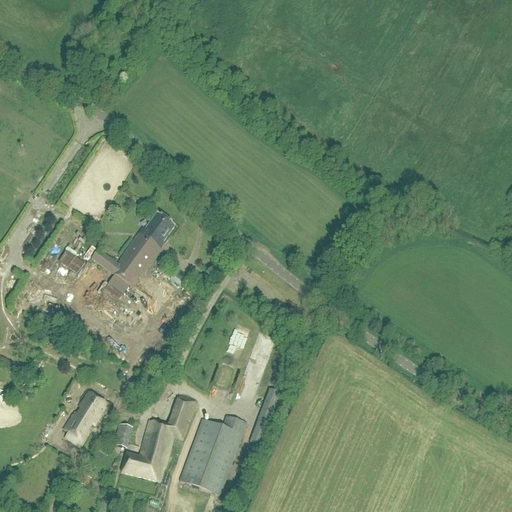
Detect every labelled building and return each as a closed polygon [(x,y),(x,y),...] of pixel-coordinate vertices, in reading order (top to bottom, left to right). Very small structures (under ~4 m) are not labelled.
[(142,278),(161,251),(158,249),(174,228),(156,215),(145,231),(142,229),(119,261),(120,261),(117,266),(97,252),(90,261),(110,276),(111,275),(132,291),(138,283),(136,281),(140,276),(142,278)] [(61,262),(68,250),(63,246),(55,259),(61,262)] [(176,270),(171,278),(183,287),(188,280),(176,270)] [(83,287),(89,295),(103,283),(97,275),(83,287)] [(105,298),(111,286),(105,283),(98,295),(105,298)] [(129,299),(139,304),(142,299),(131,294),(129,299)] [(62,307),(65,302),(57,298),(55,304),(62,307)] [(144,317),(134,334),(142,338),(152,322),(144,317)] [(245,352),(251,330),(237,326),(231,348),(245,352)] [(153,340),(158,343),(163,335),(158,332),(153,340)] [(250,445),(264,450),(283,397),(269,392),(250,445)] [(64,440),(81,450),(91,433),(88,432),(91,426),(94,428),(100,418),(100,417),(107,405),(88,394),(81,406),(80,406),(78,410),(81,412),(78,418),(74,416),(64,433),(67,435),(64,440)] [(168,428),(149,423),(139,459),(126,455),(121,475),(160,484),(163,470),(165,469),(174,438),(182,441),(194,408),(193,408),(195,402),(179,397),(168,428)] [(202,422),(179,483),(219,498),(246,426),(226,418),(222,430),(202,422)] [(125,450),(126,444),(115,441),(113,447),(125,450)] [(89,487),(94,478),(89,476),(85,485),(89,487)]
